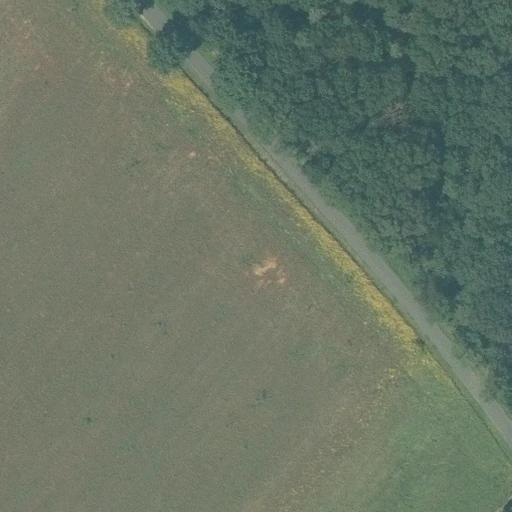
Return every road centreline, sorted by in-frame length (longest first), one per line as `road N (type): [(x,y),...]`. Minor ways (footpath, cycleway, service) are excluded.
road 1 (track): [(511,440),(248,115)]
road 2 (track): [(248,115),(139,0)]
